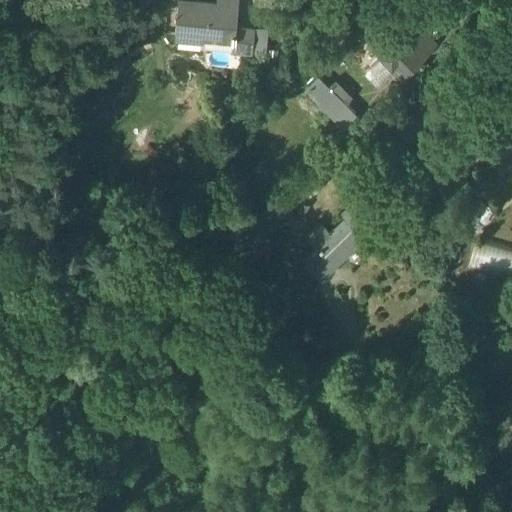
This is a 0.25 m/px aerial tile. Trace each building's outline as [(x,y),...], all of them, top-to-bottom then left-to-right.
[(238,0),(177,0),(174,34),(204,37),(205,29),(233,32),(232,46),(234,46),(236,24),(238,0)] [(426,51),(393,17),(369,41),(382,53),(364,71),(378,84),(395,67),(403,74),(426,51)] [(254,25),(236,24),(234,46),(252,48),(254,25)] [(336,92),(319,74),(307,86),(313,92),(306,99),(319,111),(326,105),(343,122),(355,110),(346,101),(351,96),(342,86),(336,92)] [(422,93),(408,106),(407,105),(388,126),(413,149),(436,125),(435,123),(444,114),(422,93)] [(349,215),(330,233),(320,222),(308,233),(333,260),(372,222),(354,202),(344,211),(349,215)] [(273,224),(253,204),(228,234),(245,248),(251,240),(255,243),(273,224)]
